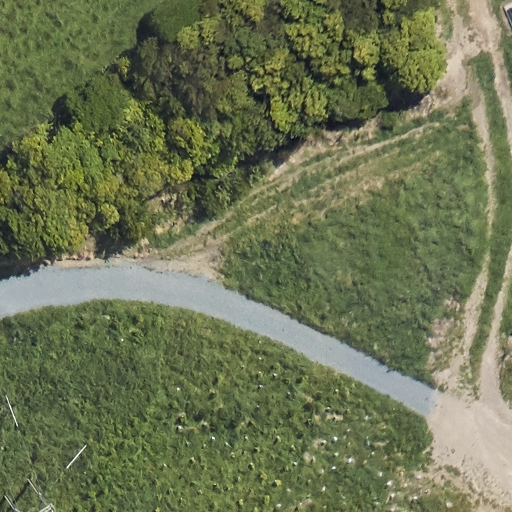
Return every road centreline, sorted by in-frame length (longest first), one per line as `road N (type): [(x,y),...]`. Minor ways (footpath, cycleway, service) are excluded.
road 1 (track): [(0,301),(75,284),(137,282),(229,304),(415,394),(511,469)]
road 2 (track): [(478,441),(483,315),(508,182),(483,95),(470,0)]
